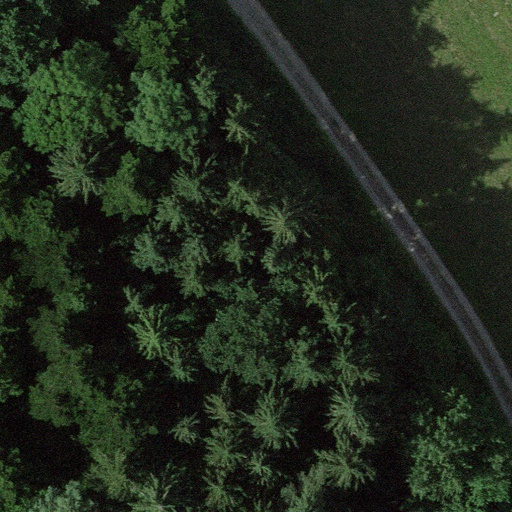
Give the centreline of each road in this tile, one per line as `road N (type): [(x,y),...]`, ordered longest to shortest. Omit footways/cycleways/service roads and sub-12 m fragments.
road 1 (track): [(241,0),(455,304),(511,406)]
road 2 (track): [(150,0),(0,81)]
